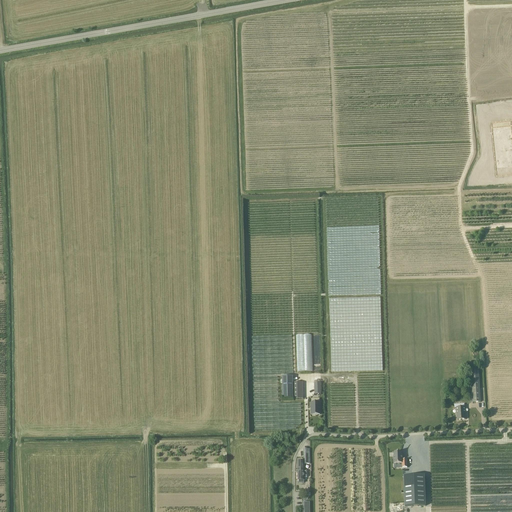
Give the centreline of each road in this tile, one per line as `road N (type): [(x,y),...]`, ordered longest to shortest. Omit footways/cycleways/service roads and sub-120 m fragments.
road 1 (track): [(511,226),(461,228),(459,220),(459,186),(472,151),(465,7),(511,5)]
road 2 (tertiary): [(0,51),(293,0)]
road 3 (unclassified): [(293,511),(295,453),(313,434),(511,429)]
